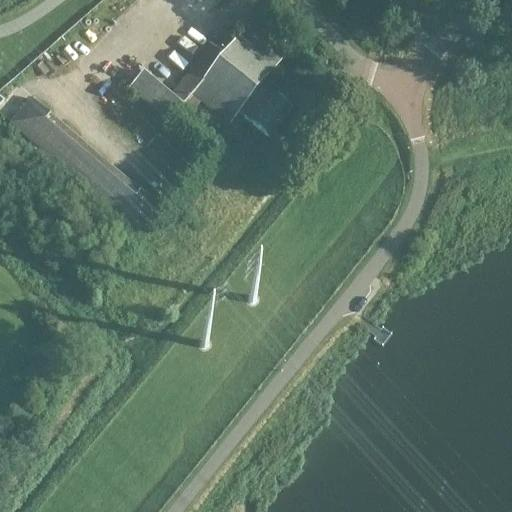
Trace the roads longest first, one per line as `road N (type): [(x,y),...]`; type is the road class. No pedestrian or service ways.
road 1 (tertiary): [(175,511),(401,231),(420,180),(410,115),(414,79),(479,0)]
road 2 (unknown): [(248,0),(140,38),(80,109)]
